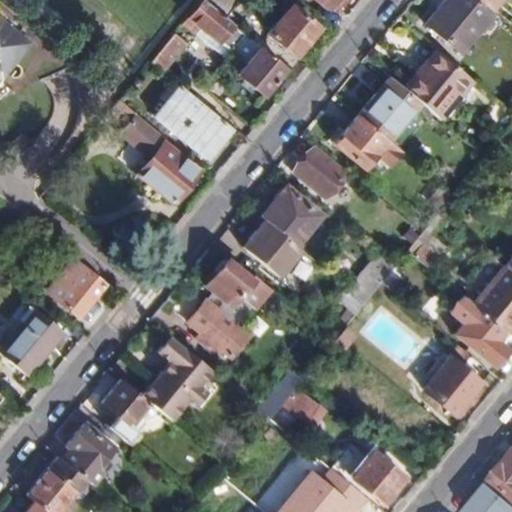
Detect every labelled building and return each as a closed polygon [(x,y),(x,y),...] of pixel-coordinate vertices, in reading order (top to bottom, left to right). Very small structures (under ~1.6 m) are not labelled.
[(227,20),(203,0),(202,0),(187,19),(219,46),(229,35),(241,45),(248,37),(227,20)] [(203,0),(227,20),(243,0),(203,0)] [(315,0),(332,15),(344,0),(315,0)] [(491,11),(478,0),(442,0),(424,22),(459,49),(491,11)] [(293,7),(269,36),(297,59),(320,29),(293,7)] [(0,86),(34,42),(0,14),(0,86)] [(187,42),(176,33),(153,62),(163,70),(187,42)] [(248,37),(241,45),(255,56),(240,74),(266,96),(288,70),(248,37)] [(442,53),(436,49),(417,72),(422,76),(442,53)] [(422,76),(417,72),(404,88),(414,97),(427,107),(443,120),(475,80),(442,53),(422,76)] [(404,88),(389,75),(357,114),(386,138),(391,142),(396,146),(427,107),(414,97),(404,88)] [(233,128),(183,87),(157,119),(206,160),(233,128)] [(167,138),(137,114),(120,134),(150,158),(136,176),(173,207),(202,173),(164,141),(167,138)] [(386,138),(357,114),(334,141),(363,166),(386,138)] [(15,146),(10,150),(17,158),(22,154),(21,152),(30,144),(26,139),(17,147),(15,146)] [(313,147),(295,168),(325,194),(344,173),(313,147)] [(286,184),(260,215),(265,219),(295,244),(321,213),(286,184)] [(427,201),(439,211),(453,193),(441,184),(427,201)] [(295,244),(265,219),(249,238),(255,243),(248,251),(279,277),(302,250),(295,244)] [(255,243),(249,238),(243,246),(248,251),(255,243)] [(431,255),(414,240),(407,249),(424,263),(431,255)] [(396,262),(381,249),(349,288),(364,301),(381,280),(396,262)] [(511,254),(503,265),(511,271),(511,254)] [(268,287),(253,274),(249,278),(225,259),(205,282),(211,287),(203,296),(234,322),(250,302),(253,305),(268,287)] [(408,273),(396,262),(381,280),(394,291),(408,273)] [(511,271),(503,265),(471,302),(476,306),(505,330),(507,332),(511,326),(511,271)] [(88,271),(62,303),(80,319),(107,286),(88,271)] [(234,322),(203,296),(185,317),(198,329),(194,333),(213,350),(217,345),(228,354),(247,333),(234,322)] [(471,302),(466,298),(451,317),(460,325),(476,306),(471,302)] [(505,330),(476,306),(460,325),(454,333),(494,366),(507,349),(497,341),(505,330)] [(36,308),(0,351),(29,376),(65,332),(36,308)] [(351,336),(341,329),(332,340),(329,344),(338,352),(351,336)] [(212,369),(169,334),(157,350),(169,361),(142,394),(149,399),(172,418),(187,400),(195,406),(208,390),(200,383),(212,369)] [(454,414),(490,370),(463,348),(427,391),(454,414)] [(301,378),(287,366),(255,404),(259,408),(270,417),(301,378)] [(142,394),(122,377),(102,401),(118,414),(108,426),(127,441),(146,417),(139,411),(149,399),(142,394)] [(291,395),(285,402),(313,424),(325,408),(305,392),(303,395),(301,393),(295,399),(291,395)] [(249,442),(270,417),(259,408),(238,433),(249,442)] [(67,446),(59,455),(85,477),(88,480),(95,470),(92,467),(107,448),(78,424),(63,444),(67,446)] [(363,461),(347,480),(366,495),(369,490),(380,500),(403,474),(382,457),(385,452),(371,441),(358,456),(363,461)] [(59,455),(58,454),(50,464),(48,465),(25,493),(48,511),(55,511),(76,487),(77,487),(85,477),(59,455)] [(511,462),(511,464),(506,461),(494,477),(511,491),(511,462)] [(511,511),(511,499),(490,481),(463,511),(511,511)]
